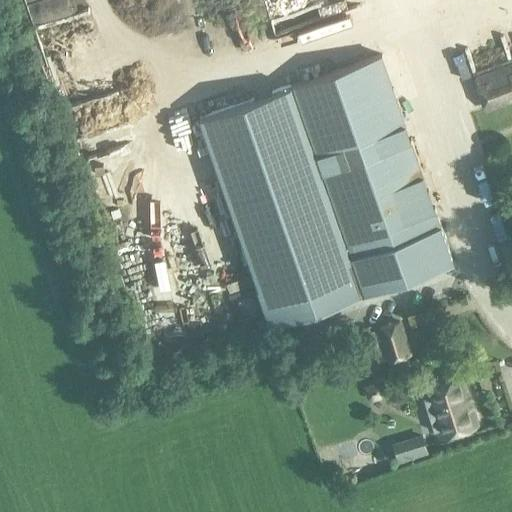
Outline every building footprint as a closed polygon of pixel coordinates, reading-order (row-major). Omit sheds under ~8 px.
[(438,66),(444,88),(462,83),(460,75),(478,70),(470,40),(444,47),(448,63),(438,66)] [(381,52),(289,83),(361,291),(362,294),(385,286),(455,261),(413,144),(381,52)] [(511,66),(471,81),(482,111),(511,100),(511,66)] [(171,198),(160,201),(166,220),(177,217),(171,198)] [(377,333),(368,335),(376,362),(385,360),(386,362),(412,354),(402,319),(375,326),(377,333)] [(310,340),(305,325),(290,330),(294,345),(310,340)] [(463,375),(423,387),(439,437),(478,425),(463,375)] [(383,392),(380,382),(365,387),(369,398),(373,399),(381,396),(383,392)] [(399,464),(429,454),(423,433),(393,443),(399,464)]
